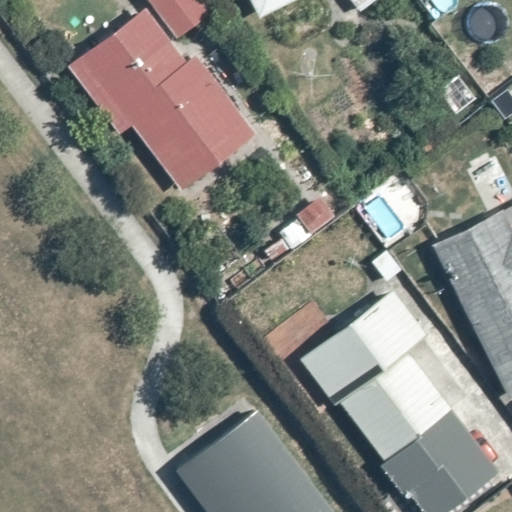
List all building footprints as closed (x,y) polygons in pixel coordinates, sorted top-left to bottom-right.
[(246,0),(257,19),(294,0),(246,0)] [(368,0),(347,0),(357,10),(368,0)] [(142,8),(65,67),(117,135),(128,126),(179,193),(254,136),(193,56),(184,63),(142,8)] [(404,175),(350,207),(380,256),(434,223),(404,175)] [(322,188),(270,234),(287,253),(339,208),(322,188)] [(511,230),(503,211),(433,244),(509,403),(511,400),(511,230)] [(406,353),(338,403),(417,511),(444,511),(495,475),(406,353)] [(299,511),(207,396),(127,460),(168,511),(299,511)]
